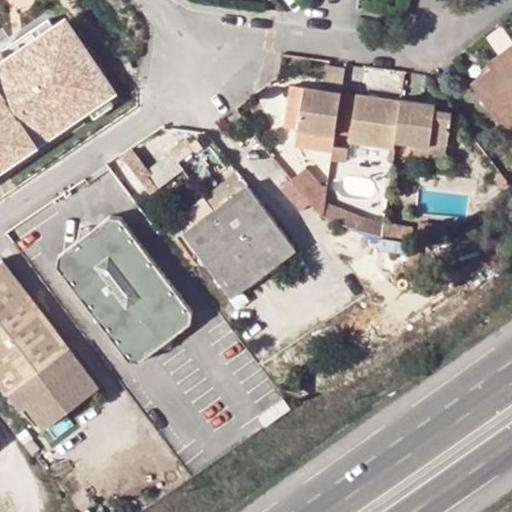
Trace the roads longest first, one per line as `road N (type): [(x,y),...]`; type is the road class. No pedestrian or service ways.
road 1 (residential): [(215,39),(180,86),(0,216)]
road 2 (residential): [(215,39),(252,32),(434,55)]
road 3 (trunk): [(511,371),(351,504)]
road 4 (trunk): [(511,396),(351,504)]
